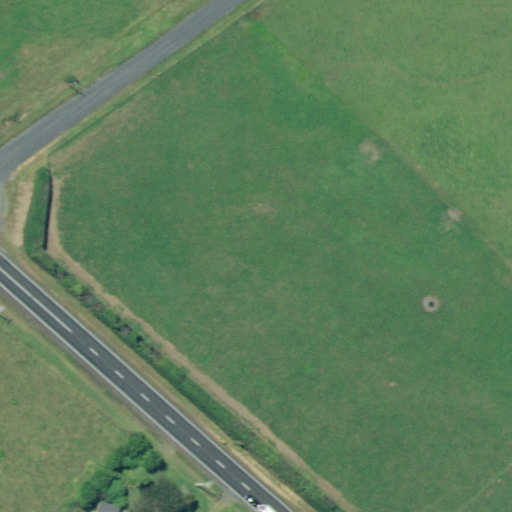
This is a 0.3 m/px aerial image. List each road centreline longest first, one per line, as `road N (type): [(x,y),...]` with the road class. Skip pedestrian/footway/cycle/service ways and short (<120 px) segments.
road 1 (tertiary): [(0,266),(277,511)]
road 2 (unclassified): [(234,0),(0,169)]
